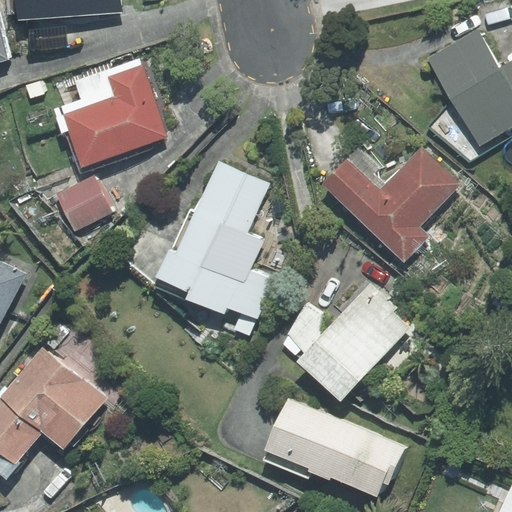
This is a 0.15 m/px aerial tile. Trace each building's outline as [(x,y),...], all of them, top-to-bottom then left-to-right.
[(0,0),(0,59),(18,55),(2,0),(0,0)] [(30,0),(31,13),(129,9),(128,0),(30,0)] [(65,18),(36,20),(37,46),(74,44),(73,18),(65,18)] [(485,25),(436,53),(462,97),(488,141),(511,126),(511,61),(508,64),(485,25)] [(121,71),(116,73),(123,92),(77,108),(95,160),(173,133),(148,62),(121,71)] [(337,174),(333,178),(415,256),(439,232),(429,222),(470,180),(430,141),(390,182),(358,152),(337,174)] [(275,180),(228,160),(213,194),(189,249),(180,245),(169,272),(203,286),(200,292),(237,308),(239,303),(267,315),(283,277),(252,264),(248,274),(237,269),(275,180)] [(100,173),(64,191),(82,227),(118,209),(100,173)] [(0,313),(11,318),(34,271),(0,254),(0,313)] [(376,280),(311,354),(355,392),(416,323),(400,309),(404,304),(376,280)] [(0,460),(16,474),(53,428),(75,446),(118,392),(101,378),(115,360),(66,321),(0,402),(0,460)] [(416,441),(297,394),(294,402),(277,445),(321,462),(320,465),(341,474),(342,471),(390,490),(395,477),(401,479),(416,441)]
